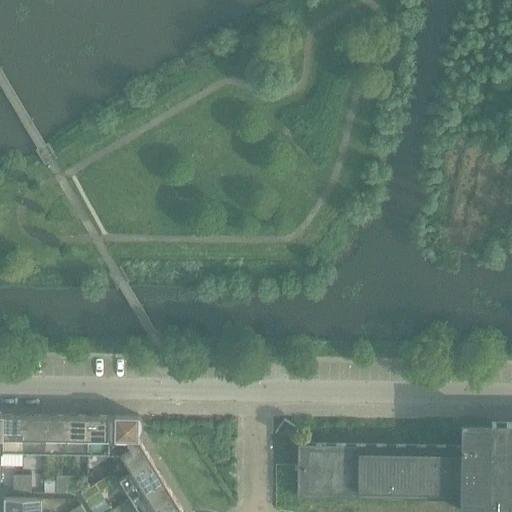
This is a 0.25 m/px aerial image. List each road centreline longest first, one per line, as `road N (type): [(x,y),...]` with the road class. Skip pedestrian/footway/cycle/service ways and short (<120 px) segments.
road 1 (residential): [(0,388),(257,393)]
road 2 (residential): [(257,393),(511,398)]
